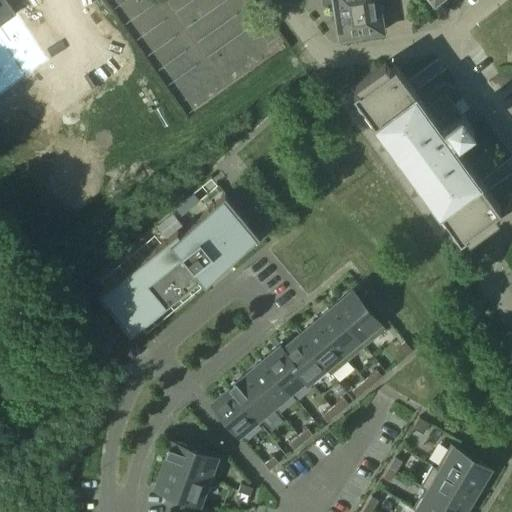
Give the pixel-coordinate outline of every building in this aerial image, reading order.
[(0,0),(0,24),(16,13),(6,0),(0,0)] [(133,6),(131,42),(151,43),(151,41),(141,40),(142,27),(166,29),(168,0),(112,0),(112,4),(133,6)] [(321,0),(323,5),(334,3),(340,37),(362,34),(356,0),(321,0)] [(356,0),(362,34),(383,31),(379,3),(391,1),(390,0),(356,0)] [(351,88),(335,100),(448,254),(464,243),(499,218),(495,211),(500,207),(454,144),(474,130),(462,113),(455,118),(448,109),(438,122),(396,64),(390,68),(385,62),(350,87),(351,88)] [(188,294),(252,240),(241,226),(248,220),(225,192),(180,230),(177,228),(99,294),(131,332),(183,289),(188,294)] [(366,305),(362,308),(349,292),(332,307),(364,345),(386,328),(366,305)] [(332,307),(316,321),(348,359),(364,345),(332,307)] [(316,321),(299,335),(331,373),(348,359),(316,321)] [(281,345),(280,345),(308,380),(324,366),(330,374),(331,373),(299,335),(283,348),(281,345)] [(403,357),(413,349),(407,343),(398,351),(403,357)] [(308,380),(280,345),(263,359),(289,390),(305,377),(308,380)] [(277,407),(274,404),(289,390),(263,359),(247,373),(276,408),(277,407)] [(377,369),(364,379),(370,385),(382,375),(377,369)] [(276,408),(247,373),(230,387),(259,422),(276,408)] [(364,379),(352,389),(357,396),(370,385),(364,379)] [(239,433),(256,419),(259,422),(230,387),(213,401),(239,433)] [(344,396),(332,406),(331,407),(336,413),(349,403),(344,396)] [(322,415),(327,421),(336,413),(331,407),(322,415)] [(419,416),(413,427),(423,433),(430,422),(419,416)] [(307,427),(298,434),(303,441),(312,433),(307,427)] [(303,441),(298,434),(289,442),(294,448),(303,441)] [(174,440),(165,463),(207,479),(216,455),(174,440)] [(472,455),(451,443),(436,467),(475,491),(487,470),(470,460),(472,455)] [(279,461),(273,455),(264,463),(269,469),(279,461)] [(389,466),(396,470),(402,460),(395,456),(389,466)] [(199,502),(207,479),(165,463),(156,486),(181,496),(180,506),(199,507),(199,502)] [(465,508),(475,491),(436,467),(431,465),(419,484),(424,487),(463,510),(465,508)] [(389,481),(396,470),(389,466),(383,476),(389,481)] [(250,494),(252,486),(241,482),(238,490),(250,494)] [(411,506),(421,511),(462,511),(463,510),(424,487),(411,506)] [(366,505),(372,509),(378,499),(372,495),(366,505)]
